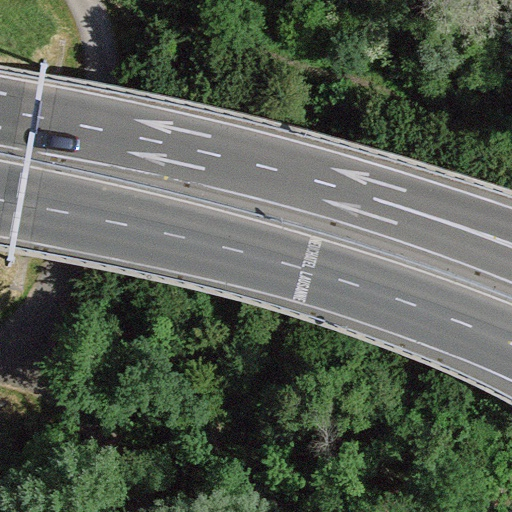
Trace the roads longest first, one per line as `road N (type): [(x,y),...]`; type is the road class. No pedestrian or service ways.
road 1 (motorway): [(0,201),(305,269),(511,343)]
road 2 (motorway): [(502,241),(255,165),(0,112)]
